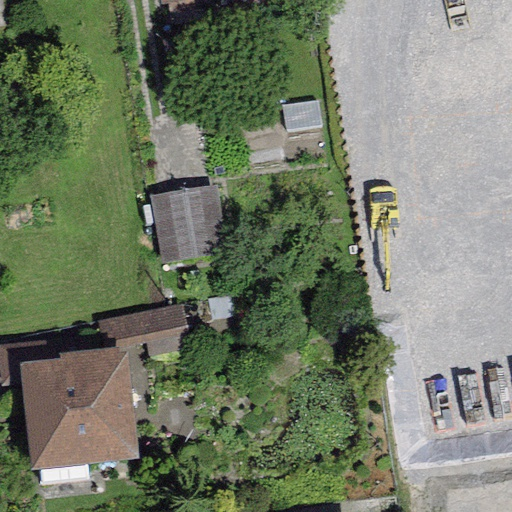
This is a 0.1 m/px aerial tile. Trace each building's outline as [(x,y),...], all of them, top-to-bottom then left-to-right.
[(167,0),(169,13),(270,0),(167,0)] [(511,0),(365,0),(365,71),(511,72),(511,0)] [(212,189),(156,200),(169,265),(225,254),(212,189)] [(511,238),(403,251),(418,391),(511,381),(511,238)] [(182,307),(101,323),(105,345),(187,329),(182,307)] [(64,377),(62,366),(60,347),(0,354),(0,365),(3,385),(30,382),(64,377)] [(62,366),(64,377),(30,382),(39,472),(125,463),(115,360),(62,366)]
